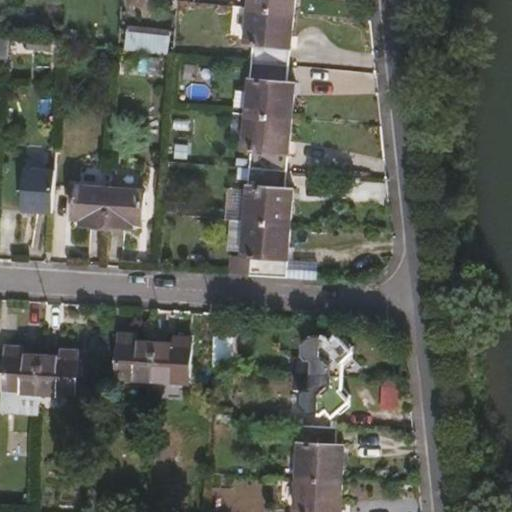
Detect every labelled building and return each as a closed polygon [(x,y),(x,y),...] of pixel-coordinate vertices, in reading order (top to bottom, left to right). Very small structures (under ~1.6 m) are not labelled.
[(290,62),(295,8),(252,4),(249,44),(254,46),(253,58),(290,62)] [(171,51),(172,28),(130,25),(129,28),(128,47),(171,51)] [(294,117),(298,79),(289,78),(290,62),(253,58),(249,113),(265,115),(294,117)] [(290,169),(294,117),(265,115),(249,113),(246,149),(253,151),(252,166),(290,169)] [(56,211),(59,167),(28,166),(26,168),(23,209),(56,211)] [(292,223),(295,188),(294,186),(288,186),(290,169),(252,166),(247,219),(292,223)] [(109,226),(112,187),(77,185),(75,218),(85,219),(86,224),(109,226)] [(145,220),(147,190),(146,189),(112,187),(109,226),(132,228),(134,226),(134,221),(145,220)] [(245,250),(247,219),(232,218),(230,250),(245,250)] [(289,259),(292,223),(247,219),(245,250),(245,255),(253,256),(252,274),(288,276),(289,259)] [(252,274),(253,256),(245,255),(236,255),(235,273),(252,274)] [(317,278),(318,261),(312,260),(289,259),(288,276),(317,278)] [(155,381),(157,343),(135,342),(136,337),(133,336),(122,336),(120,338),(119,377),(119,379),(155,381)] [(344,366),(352,360),(353,345),(343,336),(318,336),(306,344),(305,350),(305,357),(307,361),(292,360),(291,373),(342,376),(344,366)] [(191,373),(193,340),(178,339),(176,343),(169,344),(157,343),(155,381),(188,383),(190,383),(191,373)] [(41,393),(42,356),(23,355),(24,351),(8,350),(5,391),(41,393)] [(78,392),(80,356),(77,354),(65,354),(63,358),(42,356),(41,393),(75,395),(77,394),(78,392)] [(350,394),(342,389),(342,376),(291,373),(290,387),(307,387),(306,391),(303,393),(302,396),(301,402),(312,412),(340,413),(349,407),(350,394)] [(39,414),(41,393),(5,391),(4,412),(39,414)] [(341,480),(343,445),(336,444),(337,428),(300,426),(298,478),(341,480)] [(339,511),(341,480),(298,478),(295,511),(339,511)]
